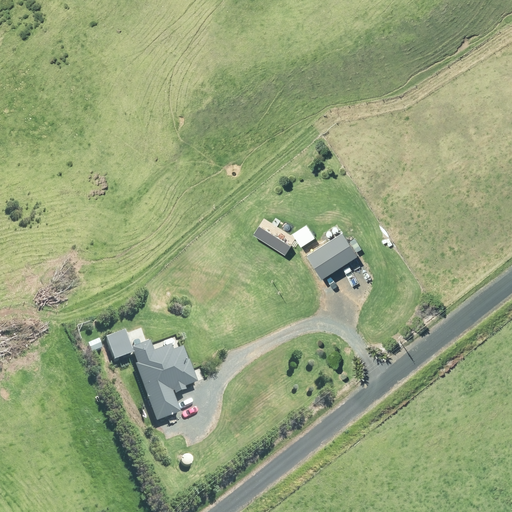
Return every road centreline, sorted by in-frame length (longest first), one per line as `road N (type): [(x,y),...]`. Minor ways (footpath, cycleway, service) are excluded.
road 1 (unclassified): [(216,511),(511,283)]
road 2 (unknown): [(190,395),(267,337),(312,319),(347,324),(390,377)]
